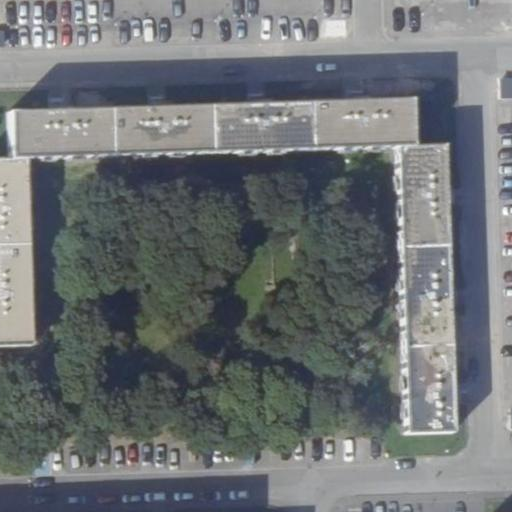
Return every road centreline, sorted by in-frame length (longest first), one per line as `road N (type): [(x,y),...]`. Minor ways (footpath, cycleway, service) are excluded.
road 1 (residential): [(511,46),(0,65)]
road 2 (residential): [(307,479),(0,491)]
road 3 (residential): [(511,472),(307,479)]
